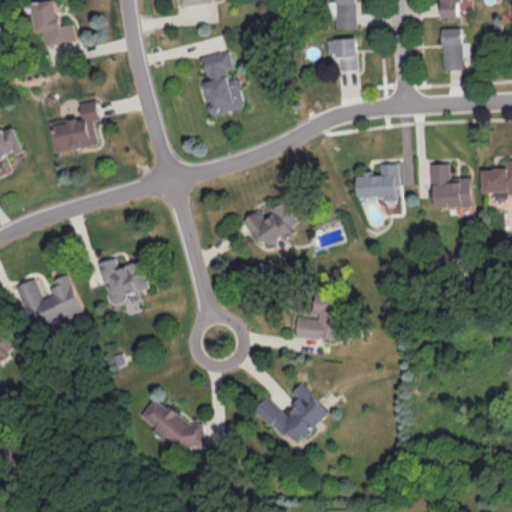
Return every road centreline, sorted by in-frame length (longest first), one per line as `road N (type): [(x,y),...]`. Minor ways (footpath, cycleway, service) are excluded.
road 1 (residential): [(511,100),(366,107),(253,155),(170,178)]
road 2 (residential): [(127,0),(170,178)]
road 3 (residential): [(209,308),(197,350),(211,365),(230,364),(241,358),(245,332),(209,308)]
road 4 (residential): [(170,178),(209,308)]
